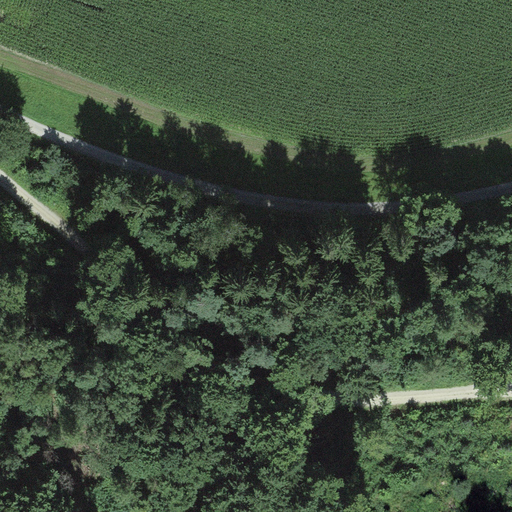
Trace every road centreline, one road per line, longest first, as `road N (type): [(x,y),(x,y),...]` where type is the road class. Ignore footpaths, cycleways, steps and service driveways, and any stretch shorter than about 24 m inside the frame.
road 1 (track): [(0,176),(177,338),(266,386),(323,400),(511,391)]
road 2 (track): [(511,189),(385,213),(276,204),(163,177),(0,110)]
